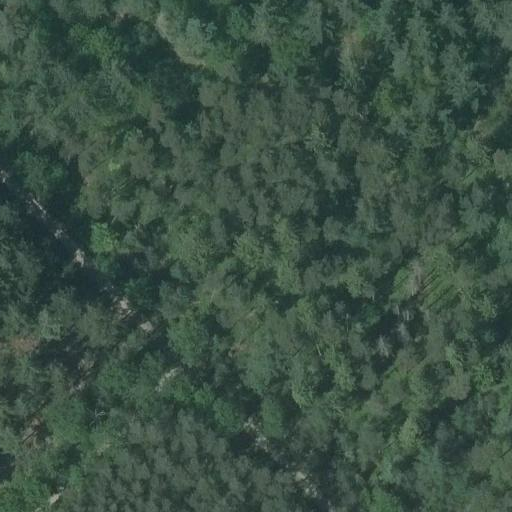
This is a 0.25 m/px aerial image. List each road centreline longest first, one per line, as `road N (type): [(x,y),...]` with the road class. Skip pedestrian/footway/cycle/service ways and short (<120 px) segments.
road 1 (track): [(0,177),(183,366)]
road 2 (track): [(39,511),(183,366)]
road 3 (track): [(183,366),(324,511)]
